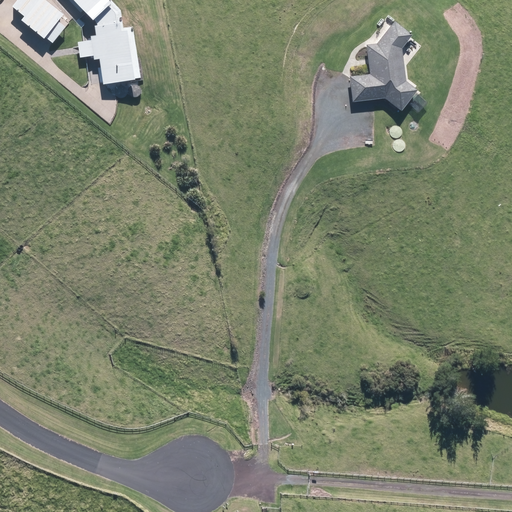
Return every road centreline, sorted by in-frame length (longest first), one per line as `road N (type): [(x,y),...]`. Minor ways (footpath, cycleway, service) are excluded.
road 1 (unknown): [(264,478),(256,405),(269,248),(339,110)]
road 2 (unclassified): [(0,410),(41,437),(131,473),(192,472)]
